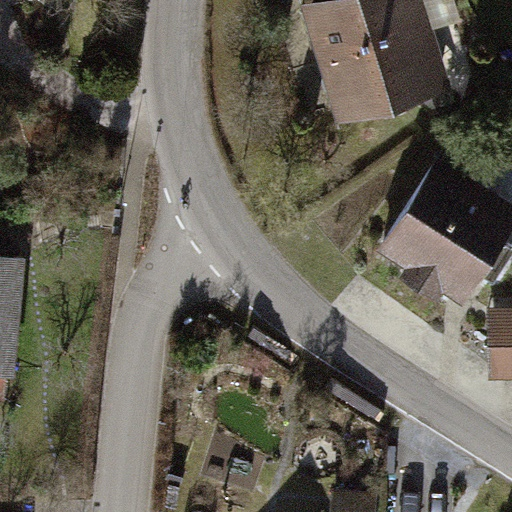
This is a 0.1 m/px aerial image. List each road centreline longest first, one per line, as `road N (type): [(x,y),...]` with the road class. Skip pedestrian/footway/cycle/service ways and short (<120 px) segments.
road 1 (tertiary): [(511,459),(367,367),(261,274),(207,205)]
road 2 (residential): [(207,205),(147,303),(118,511)]
road 3 (tertiary): [(207,205),(183,116),(176,0)]
